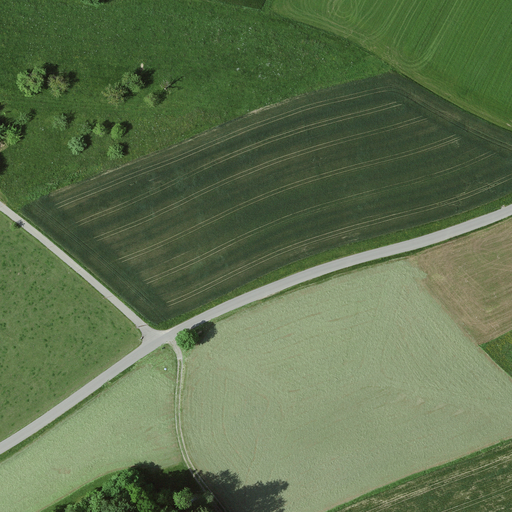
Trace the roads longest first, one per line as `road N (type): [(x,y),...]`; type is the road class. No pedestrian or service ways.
road 1 (unclassified): [(0,448),(140,351),(214,312),(511,209)]
road 2 (track): [(167,335),(180,361),(182,449),(221,511)]
